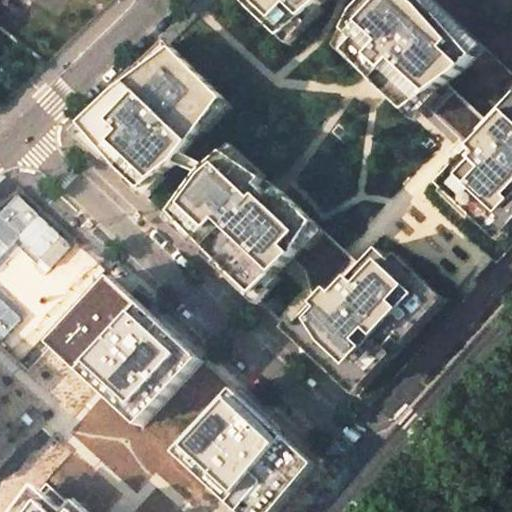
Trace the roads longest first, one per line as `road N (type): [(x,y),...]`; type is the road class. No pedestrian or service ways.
road 1 (residential): [(20,134),(376,465)]
road 2 (primary): [(376,465),(511,321)]
road 3 (residential): [(157,0),(20,134)]
